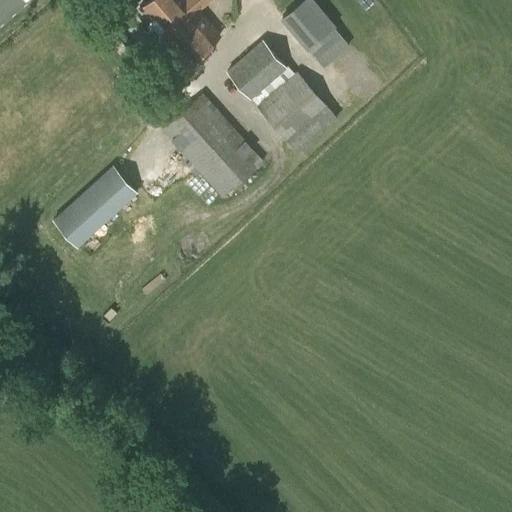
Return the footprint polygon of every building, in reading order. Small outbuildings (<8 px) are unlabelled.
[(146,0),(140,5),(188,62),(220,34),(199,9),(209,0),(146,0)] [(316,0),(299,0),(281,15),(324,67),(352,43),(316,0)] [(337,116),(296,70),(294,71),(288,64),(286,66),(262,38),(226,69),(298,151),(337,116)] [(162,128),(223,195),(263,159),(203,91),(162,128)] [(113,164),(52,218),(77,246),(138,191),(113,164)]
